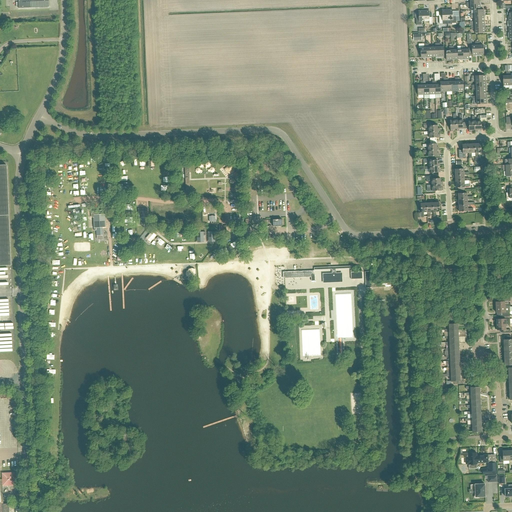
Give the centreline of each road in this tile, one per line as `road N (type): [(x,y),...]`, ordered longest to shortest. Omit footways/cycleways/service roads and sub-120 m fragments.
road 1 (unclassified): [(450,230),(351,233),(272,129),(98,135),(39,115)]
road 2 (unclassified): [(25,379),(22,153)]
road 3 (residential): [(499,437),(497,385),(482,360),(484,298)]
road 4 (residential): [(450,230),(445,149),(460,137),(494,134)]
road 5 (unclassified): [(31,511),(25,379)]
road 6 (unclassified): [(39,115),(60,67),(64,0)]
